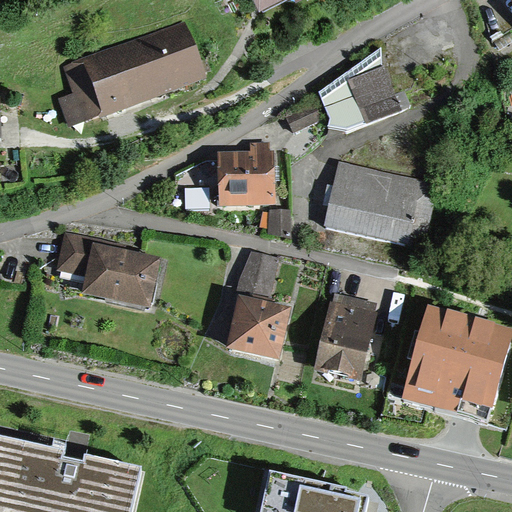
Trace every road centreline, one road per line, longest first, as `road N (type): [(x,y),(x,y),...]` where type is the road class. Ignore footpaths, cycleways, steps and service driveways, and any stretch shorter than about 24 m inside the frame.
road 1 (tertiary): [(436,463),(0,368)]
road 2 (residential): [(435,0),(328,58),(288,99),(95,203)]
road 3 (track): [(328,58),(293,65),(234,100),(109,140),(29,139)]
road 4 (residential): [(392,273),(103,214),(95,203)]
